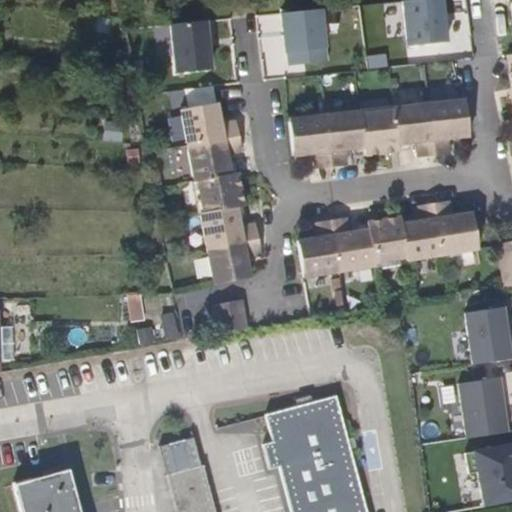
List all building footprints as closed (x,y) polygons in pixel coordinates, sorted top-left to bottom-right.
[(439,0),(399,0),(404,45),(444,40),(439,0)] [(332,8),(292,12),(298,52),(300,51),(302,64),(339,59),(332,8)] [(205,42),(203,22),(167,26),(173,75),(207,71),(204,42),(205,42)] [(469,140),(464,104),(428,108),(434,158),(449,156),(448,143),(469,140)] [(434,158),(428,108),(392,113),(393,116),(397,149),(411,147),(417,146),(418,154),(419,160),(434,158)] [(237,144),(234,129),(221,131),(216,110),(179,117),(187,155),(237,144)] [(393,116),(392,113),(392,110),(360,114),(360,117),(361,121),(393,116)] [(397,149),(393,116),(361,121),(365,153),(365,161),(391,158),(390,150),(397,149)] [(365,153),(361,121),(360,117),(324,121),(330,172),(346,170),(345,163),(344,156),(351,155),(365,153)] [(330,172),(324,121),(288,126),(293,162),(314,160),(316,174),(330,172)] [(241,159),(237,144),(187,155),(192,180),(196,179),(227,173),(226,164),(234,162),(233,161),(241,159)] [(407,156),(411,147),(397,149),(398,157),(407,156)] [(365,161),(365,153),(351,155),(355,162),(365,161)] [(235,171),(234,162),(226,164),(227,173),(235,171)] [(242,203),(235,171),(227,173),(196,179),(203,211),(235,204),(242,203)] [(203,211),(196,179),(192,180),(190,180),(196,212),(199,212),(203,211)] [(478,245),(474,211),(452,215),(450,201),(436,203),(442,253),(479,247),(478,245)] [(244,214),(242,203),(235,204),(238,215),(244,214)] [(442,253),(436,203),(420,206),(421,212),(422,219),(416,220),(402,223),(406,254),(407,259),(442,253)] [(259,236),(255,221),(246,223),(244,214),(238,215),(235,204),(203,211),(199,212),(206,247),(259,236)] [(416,220),(411,213),(401,215),(402,223),(416,220)] [(402,223),(401,215),(375,219),(376,226),(369,227),(374,260),(406,254),(402,223)] [(374,260),(369,227),(355,230),(349,231),(348,224),(347,218),(332,220),(339,270),(374,264),(374,260)] [(339,270),(332,220),(316,223),(318,237),(299,240),(304,275),(339,270)] [(369,227),(369,220),(358,222),(355,230),(369,227)] [(252,277),(247,255),(262,252),(259,236),(206,247),(214,285),(252,277)] [(511,240),(498,242),(499,257),(511,254),(511,240)] [(375,267),(407,262),(407,259),(406,254),(374,260),(374,264),(375,267)] [(511,267),(511,254),(499,257),(501,269),(511,267)] [(511,283),(511,267),(501,269),(503,285),(511,283)] [(307,292),(305,283),(281,286),(283,295),(307,292)] [(309,305),(307,292),(283,295),(284,308),(309,305)] [(244,312),(242,298),(213,303),(216,317),(244,312)] [(310,316),(309,305),(284,308),(286,321),(310,316)] [(471,363),(509,358),(502,306),(463,312),(471,363)] [(247,328),(244,312),(216,317),(219,333),(247,328)] [(0,358),(12,358),(11,326),(4,327),(0,326),(0,358)] [(459,382),(467,437),(509,431),(501,376),(459,382)] [(369,511),(338,391),(267,410),(293,511),(369,511)] [(220,511),(207,461),(205,462),(197,433),(159,443),(176,511),(220,511)] [(484,506),(511,500),(511,443),(465,453),(469,473),(477,471),(484,506)] [(81,511),(71,469),(16,483),(22,511),(81,511)]
